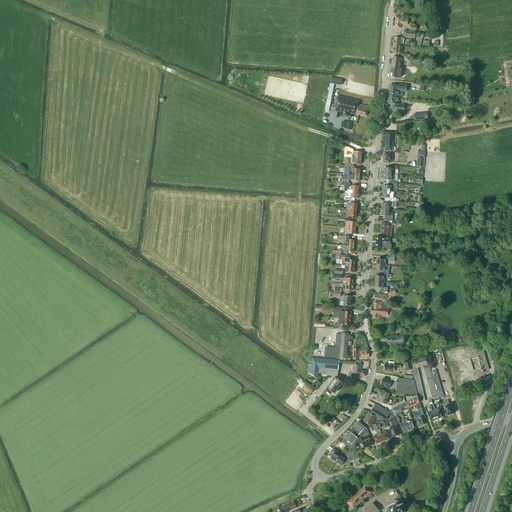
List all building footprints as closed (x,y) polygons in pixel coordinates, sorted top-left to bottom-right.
[(401,23),(403,23),(408,24),(409,15),(402,14),(401,18),(396,17),(395,28),(401,29),(401,23)] [(416,31),(416,26),(409,25),(409,30),(411,30),(411,31),(403,30),(402,37),(414,38),(415,32),(412,31),(413,30),(416,31)] [(393,46),(403,47),(403,39),(394,38),(393,46)] [(402,54),(403,47),(393,46),(392,53),(397,54),(396,57),(406,57),(410,58),(410,55),(402,54)] [(402,59),(392,58),(391,68),(401,69),(402,59)] [(391,68),(390,77),(399,79),(401,69),(391,68)] [(390,86),(389,94),(395,95),(395,97),(399,97),(399,96),(402,97),(403,92),(406,93),(407,86),(396,85),(396,87),(390,86)] [(395,95),(389,94),(388,103),(393,103),(392,108),(396,109),(396,110),(404,111),(404,110),(405,110),(405,107),(404,107),(405,105),(399,105),(400,104),(398,104),(399,97),(395,97),(395,95)] [(338,96),(335,111),(352,115),(352,114),(366,117),(368,107),(358,105),(359,101),(343,97),(338,96)] [(427,112),(414,114),(414,120),(428,119),(427,112)] [(386,144),(385,150),(391,151),(392,145),(395,145),(396,133),(384,132),(383,144),(386,144)] [(384,154),(383,163),(389,163),(389,162),(392,162),(392,154),(384,154)] [(353,166),(353,164),(361,164),(361,159),(347,158),(347,162),(345,163),(345,165),(353,166)] [(360,176),(360,169),(354,168),(354,166),(345,165),(345,169),(348,169),(347,172),(349,172),(348,175),(360,176)] [(387,180),(387,184),(397,185),(397,181),(394,181),(395,176),(384,175),(384,180),(387,180)] [(347,191),(347,192),(358,193),(359,186),(351,185),(351,186),(350,186),(350,183),(349,183),(342,182),(342,185),(345,185),(344,191),(347,191)] [(397,187),(397,185),(387,184),(387,186),(383,186),(383,192),(396,194),(396,193),(393,193),(394,187),(397,187)] [(358,193),(347,192),(347,193),(346,193),(345,197),(344,197),(344,199),(345,199),(345,200),(354,201),(355,198),(358,198),(358,193)] [(397,202),(397,199),(393,198),(393,195),(394,195),(396,194),(383,192),(382,197),(387,198),(387,201),(397,202)] [(354,201),(345,200),(344,203),(347,203),(347,209),(357,210),(357,204),(354,204),(354,201)] [(387,201),(387,204),(382,203),(381,210),(389,210),(390,207),(393,207),(393,204),(397,204),(397,202),(387,201)] [(356,216),(357,210),(347,209),(346,214),(344,214),(344,215),(342,214),(341,217),(353,218),(353,215),(356,216)] [(389,212),(389,210),(381,210),(381,215),(384,216),(384,221),(385,221),(393,222),(393,221),(392,221),(390,221),(391,216),(393,216),(393,212),(389,212)] [(394,224),(401,225),(401,220),(397,220),(396,221),(393,221),(393,222),(385,221),(384,221),(384,223),(382,223),(381,234),(391,235),(391,225),(394,225),(394,224)] [(355,234),(355,229),(345,228),(345,231),(344,231),(343,236),(339,236),(350,237),(349,237),(349,234),(355,234)] [(350,240),(350,237),(339,236),(338,239),(344,240),(344,246),(347,246),(354,247),(354,240),(350,240)] [(391,250),(392,238),(376,236),(376,248),(387,248),(386,249),(391,250)] [(347,266),(355,267),(355,260),(350,260),(350,256),(339,255),(339,259),(342,259),(341,266),(347,266)] [(384,256),(384,259),(377,259),(377,265),(387,266),(390,266),(390,265),(386,265),(386,261),(395,261),(395,257),(384,256)] [(383,270),(383,274),(389,275),(390,266),(387,266),(377,265),(376,270),(383,270)] [(389,275),(383,274),(382,276),(376,276),(375,282),(385,283),(385,277),(389,277),(389,275)] [(375,287),(380,287),(380,292),(385,292),(385,293),(388,293),(392,291),(392,289),(388,289),(388,288),(384,287),(385,283),(375,282),(375,287)] [(341,302),(341,305),(343,305),(350,306),(351,296),(344,296),(344,301),(341,301),(341,302)] [(374,302),(374,308),(371,308),(370,314),(373,314),(373,318),(380,319),(380,315),(387,316),(388,309),(381,308),(381,302),(374,302)] [(347,308),(336,307),(335,317),(339,318),(351,318),(351,312),(347,312),(347,308)] [(339,318),(339,324),(334,324),(334,327),(343,328),(343,324),(350,325),(351,318),(339,318)] [(346,359),(348,333),(341,333),(341,334),(336,334),(335,351),(325,350),(324,357),(339,358),(346,359)] [(391,337),(386,337),(387,345),(392,344),(393,347),(404,346),(402,334),(391,336),(391,337)] [(369,358),(369,353),(367,353),(367,351),(360,351),(360,353),(359,353),(359,352),(359,349),(354,349),(354,360),(359,360),(359,358),(360,358),(360,359),(366,359),(366,358),(369,358)] [(431,353),(426,355),(430,369),(435,367),(431,353)] [(428,365),(425,357),(411,361),(413,369),(417,368),(423,367),(428,365)] [(339,360),(323,359),(312,358),(310,374),(318,380),(320,380),(321,377),(318,377),(318,373),(337,376),(339,360)] [(361,364),(357,363),(355,363),(353,370),(355,370),(354,375),(364,377),(366,371),(360,370),(361,364)] [(400,368),(400,363),(394,363),(394,365),(385,364),(384,370),(393,372),(394,368),(400,368)] [(399,378),(398,382),(396,390),(396,393),(408,396),(416,395),(417,395),(414,380),(401,379),(399,378)] [(326,387),(334,393),(342,383),(337,380),(332,379),(326,387)] [(398,382),(392,381),(382,379),(381,385),(390,388),(396,390),(398,382)] [(302,380),(298,386),(309,395),(314,389),(302,380)] [(377,395),(386,398),(388,398),(389,393),(387,393),(379,389),(377,395)] [(385,401),(386,398),(377,395),(375,400),(384,403),(386,404),(387,401),(385,401)] [(406,402),(409,408),(419,403),(418,395),(417,395),(416,395),(408,396),(404,395),(403,398),(404,398),(406,402)] [(409,408),(406,402),(399,406),(402,412),(409,409),(409,408)] [(451,403),(449,403),(448,402),(446,403),(447,406),(445,407),(443,408),(444,411),(446,410),(447,415),(448,415),(449,415),(450,414),(454,413),(452,405),(451,403)] [(364,422),(370,426),(370,424),(371,425),(376,417),(383,421),(386,419),(390,413),(375,404),(370,413),(369,412),(364,422)] [(430,405),(432,411),(436,420),(442,418),(438,408),(434,409),(433,408),(434,408),(433,404),(430,405)] [(430,422),(436,420),(432,411),(430,405),(428,406),(430,411),(427,413),(430,422)] [(402,412),(399,406),(391,410),(394,415),(402,412)] [(416,421),(418,426),(421,425),(425,424),(422,415),(421,415),(420,410),(416,412),(417,414),(414,415),(416,421)] [(399,434),(396,425),(398,425),(395,418),(390,420),(392,427),(389,428),(393,437),(396,436),(397,436),(398,435),(399,434)] [(403,432),(409,430),(404,419),(402,420),(403,423),(400,425),(403,432)] [(406,419),(404,419),(409,430),(414,428),(411,420),(407,422),(406,419)] [(358,422),(357,422),(350,431),(359,439),(367,429),(358,422)] [(373,436),(376,444),(382,442),(378,430),(375,424),(370,426),(372,431),(374,430),(375,432),(376,432),(377,434),(373,436)] [(379,429),(378,430),(382,442),(388,440),(385,431),(381,433),(379,429)] [(341,441),(346,445),(351,449),(359,439),(350,431),(341,441)] [(367,447),(373,445),(370,439),(368,435),(361,438),(362,442),(364,449),(365,448),(365,449),(367,448),(367,447)] [(330,459),(335,462),(335,463),(340,455),(341,453),(336,450),(334,449),(329,456),(329,455),(329,456),(331,457),(330,459)] [(345,459),(340,455),(335,463),(341,466),(342,463),(344,464),(345,463),(359,458),(357,452),(354,453),(353,450),(345,453),(347,459),(346,460),(345,459)] [(362,500),(363,500),(373,491),(368,486),(366,487),(364,485),(356,492),(346,502),(353,509),(362,500)] [(364,510),(366,511),(377,511),(379,511),(372,503),(364,510)]
